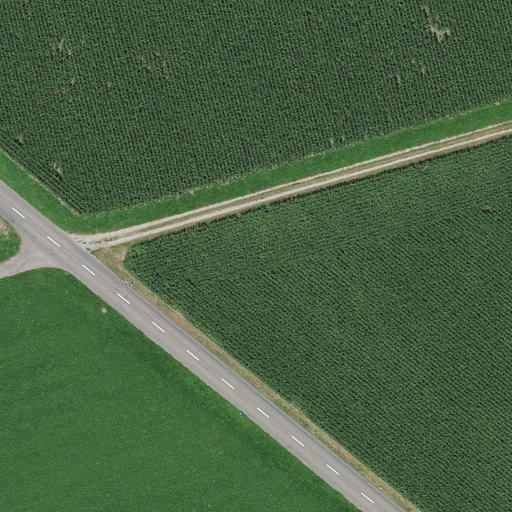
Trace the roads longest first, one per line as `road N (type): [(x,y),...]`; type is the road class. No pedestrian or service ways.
road 1 (track): [(511,126),(0,270)]
road 2 (tertiary): [(0,200),(383,511)]
